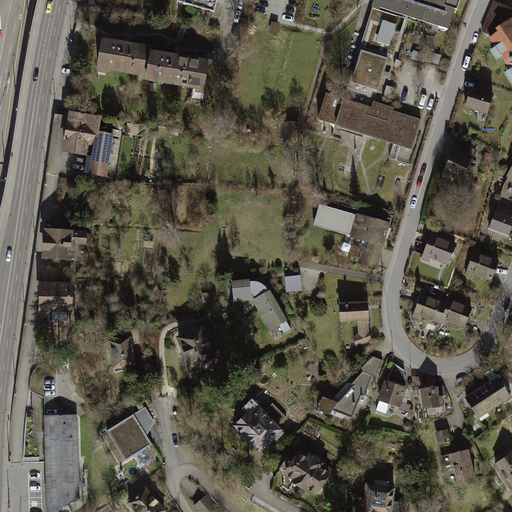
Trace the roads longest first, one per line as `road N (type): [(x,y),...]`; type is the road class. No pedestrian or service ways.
road 1 (residential): [(511,286),(484,352),(468,365),(422,367),(391,327),(390,298),(488,0)]
road 2 (primary): [(0,349),(54,0)]
